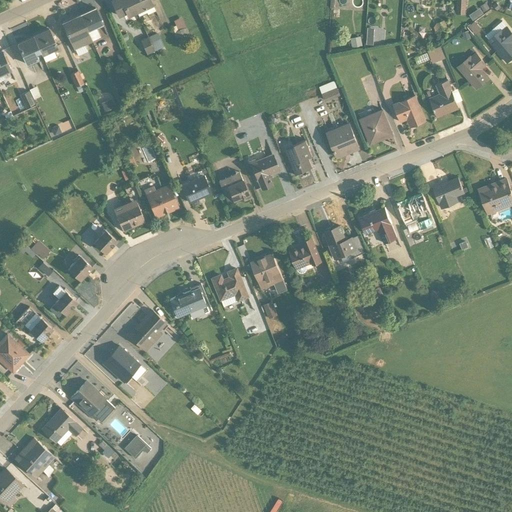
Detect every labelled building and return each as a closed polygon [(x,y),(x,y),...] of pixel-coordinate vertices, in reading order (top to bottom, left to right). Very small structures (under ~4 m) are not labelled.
[(130,0),(109,0),(118,17),(125,13),(127,17),(137,12),(130,0)] [(150,0),(130,0),(139,15),(146,12),(147,14),(154,11),(152,6),(153,5),(150,0)] [(457,0),(457,12),(466,13),(466,0),(457,0)] [(500,8),(496,2),(492,5),(497,11),(500,8)] [(485,3),(479,6),(483,12),(489,8),(485,3)] [(95,7),(79,14),(92,40),(99,37),(95,27),(102,23),(95,7)] [(483,13),(479,8),(469,15),(473,20),(483,13)] [(92,41),(79,14),(61,22),(77,56),(87,51),(84,45),(92,41)] [(188,33),(181,17),(173,21),(175,25),(171,27),(174,33),(173,34),(175,39),(188,33)] [(506,26),(501,21),(494,28),(497,32),(487,40),(506,63),(511,58),(511,32),(507,26),(506,26)] [(474,22),(468,27),(475,35),(481,29),(474,22)] [(57,48),(49,28),(32,35),(42,55),(57,48)] [(468,30),(461,32),(463,39),(470,37),(468,30)] [(158,54),(163,51),(162,48),(163,47),(157,33),(148,37),(154,51),(156,50),(158,54)] [(16,43),(26,65),(38,60),(36,54),(40,52),(32,35),(16,43)] [(351,38),(354,47),(363,44),(360,35),(351,38)] [(154,51),(148,37),(140,40),(146,55),(154,51)] [(427,52),(432,63),(445,58),(440,46),(427,52)] [(3,74),(11,70),(2,49),(1,49),(0,49),(0,80),(5,79),(3,74)] [(475,52),(471,56),(470,55),(456,67),(476,89),(489,78),(482,68),(486,64),(475,52)] [(426,53),(414,58),(417,64),(429,59),(426,53)] [(77,70),(69,74),(75,87),(80,85),(81,88),(84,87),(82,83),(83,83),(77,70)] [(429,97),(437,117),(459,108),(457,102),(462,100),(458,88),(452,91),(452,89),(448,79),(435,84),(439,93),(429,97)] [(320,86),(326,101),(341,94),(335,80),(320,86)] [(210,84),(203,87),(206,92),(212,90),(210,84)] [(40,96),(36,86),(29,90),(33,100),(40,96)] [(34,103),(28,90),(19,95),(25,108),(34,103)] [(415,94),(392,104),(400,122),(406,119),(409,127),(426,120),(415,94)] [(110,99),(101,103),(104,112),(114,108),(110,99)] [(370,145),(394,135),(382,109),(358,119),(369,145),(370,145)] [(360,149),(349,122),(325,132),(336,159),(360,149)] [(58,125),(51,129),(54,135),(61,132),(58,125)] [(159,134),(155,139),(160,144),(164,139),(159,134)] [(305,140),(283,149),(294,175),(312,167),(308,158),(312,156),(305,140)] [(144,146),(147,162),(156,160),(153,145),(144,146)] [(248,161),(260,190),(272,184),(269,177),(272,176),(271,174),(279,170),(272,153),(255,160),(254,158),(248,161)] [(136,166),(132,155),(124,158),(128,169),(136,166)] [(125,169),(120,171),(124,180),(130,178),(125,169)] [(233,201),(249,194),(243,178),(241,178),(238,171),(217,180),(226,202),(232,200),(233,201)] [(211,193),(204,175),(180,185),(188,203),(211,193)] [(464,193),(458,176),(432,186),(441,208),(458,201),(456,196),(464,193)] [(511,204),(511,191),(507,178),(478,188),(488,214),(511,204)] [(155,217),(179,207),(168,183),(155,189),(153,185),(143,189),(155,217)] [(135,186),(127,187),(129,196),(136,195),(135,186)] [(419,229),(419,230),(436,223),(432,214),(422,190),(395,201),(404,225),(406,225),(409,233),(419,229)] [(113,208),(122,231),(132,227),(131,224),(143,219),(135,199),(113,208)] [(385,206),(359,217),(366,234),(378,229),(384,243),(397,237),(385,206)] [(53,220),(47,215),(43,219),(49,224),(53,220)] [(340,224),(323,232),(334,259),(358,249),(352,236),(346,238),(340,224)] [(117,240),(104,229),(92,242),(105,254),(117,240)] [(303,244),(288,250),(296,269),(297,269),(297,270),(299,272),(302,273),(305,271),(306,269),(307,267),(306,265),(311,263),(312,265),(322,260),(312,236),(302,240),(303,244)] [(21,240),(15,247),(22,254),(25,252),(31,258),(35,254),(21,240)] [(50,252),(38,240),(30,249),(42,260),(50,252)] [(283,280),(272,252),(250,261),(261,289),(283,280)] [(92,267),(79,255),(67,269),(80,281),(92,267)] [(52,272),(42,263),(38,268),(47,277),(52,272)] [(220,273),(209,277),(219,301),(220,300),(223,306),(236,301),(237,301),(248,296),(236,266),(225,271),(227,276),(222,278),(220,273)] [(176,317),(206,305),(202,297),(205,295),(200,283),(188,287),(189,290),(182,293),(181,291),(176,294),(176,295),(168,299),(176,317)] [(63,290),(58,287),(52,293),(58,298),(53,303),(54,304),(49,309),(58,319),(63,313),(65,315),(77,302),(75,300),(75,299),(64,289),(63,290)] [(432,288),(431,299),(443,300),(444,289),(432,288)] [(271,301),(263,305),(269,319),(277,315),(271,301)] [(166,322),(151,308),(127,334),(145,351),(161,333),(159,330),(166,322)] [(53,329),(40,317),(39,318),(34,313),(24,325),(29,329),(29,330),(41,342),(53,329)] [(0,338),(0,361),(12,373),(30,354),(6,332),(0,338)] [(285,333),(276,340),(278,346),(286,338),(285,334),(285,333)] [(119,344),(101,362),(123,382),(130,375),(135,380),(145,369),(139,364),(140,363),(119,344)] [(86,381),(70,397),(95,420),(97,418),(100,421),(114,407),(86,381)] [(193,404),(190,408),(197,415),(200,411),(193,404)] [(60,407),(40,428),(55,442),(56,441),(60,445),(72,433),(74,436),(82,427),(60,407)] [(207,418),(204,421),(209,426),(212,422),(207,418)] [(136,435),(124,448),(134,458),(142,450),(146,453),(150,448),(136,435)] [(54,456),(32,436),(13,458),(35,477),(36,477),(54,456)] [(102,441),(98,445),(104,450),(101,452),(107,458),(109,456),(114,460),(118,456),(102,441)] [(24,484),(5,466),(0,470),(0,500),(4,505),(5,504),(9,507),(16,500),(12,496),(24,484)]
